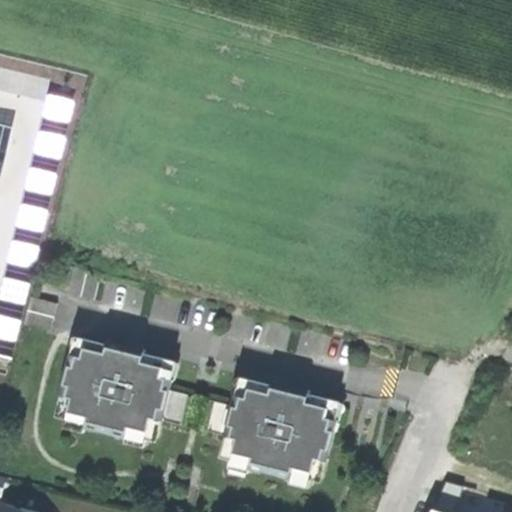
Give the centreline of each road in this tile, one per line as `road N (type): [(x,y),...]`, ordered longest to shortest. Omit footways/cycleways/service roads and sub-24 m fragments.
road 1 (residential): [(444,399),(83,318)]
road 2 (unclassified): [(395,511),(444,399)]
